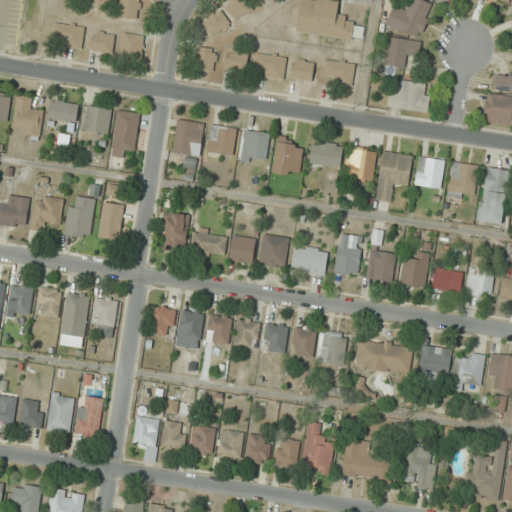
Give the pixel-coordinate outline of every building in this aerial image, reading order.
[(110,0),(87,0),(100,11),(110,0)] [(141,0),(121,0),(119,16),(138,19),(141,0)] [(238,21),(251,7),(243,0),(231,0),(224,7),(238,21)] [(337,0),(300,0),(297,32),(363,40),(365,22),(336,19),(337,0)] [(393,5),(386,25),(421,37),(434,1),(432,0),(410,0),(407,10),(393,5)] [(231,24),(220,10),(202,23),(212,37),(231,24)] [(63,37),(61,44),(80,49),(85,28),(57,21),(53,34),(63,37)] [(115,33),(92,31),(90,50),(113,53),(115,33)] [(140,58),(146,37),(123,31),(118,52),(140,58)] [(419,59),(421,42),(386,36),(382,64),(406,67),(408,57),(419,59)] [(216,48),(197,47),(196,70),(215,71),(216,48)] [(246,71),(249,52),(227,49),(225,68),(246,71)] [(288,57),(258,51),(254,73),(283,79),(288,57)] [(316,62),(294,57),(290,78),(312,82),(316,62)] [(354,60),(325,60),(325,82),(354,82),(354,60)] [(511,72),(511,77),(497,75),(495,89),(511,91),(511,72)] [(428,112),(431,93),(424,92),(425,83),(392,79),(388,107),(428,112)] [(0,120),(7,121),(11,94),(0,92),(0,120)] [(511,96),(487,93),(483,121),(511,124),(511,96)] [(12,131),(40,136),(44,111),(34,110),(36,99),(18,96),(12,131)] [(79,103),(50,100),(48,119),(76,122),(79,103)] [(108,133),(112,109),(89,105),(85,130),(108,133)] [(112,155),(134,157),(138,113),(117,111),(112,155)] [(204,123),(177,120),(174,152),(189,154),(188,168),(194,169),(195,156),(200,156),(204,123)] [(208,151),(232,155),(236,129),(212,125),(208,151)] [(256,163),(257,157),(266,158),(270,133),(246,129),(241,161),(256,163)] [(304,145),(278,140),(273,172),(299,177),(304,145)] [(341,167),(344,145),(313,141),(310,163),(341,167)] [(373,181),(377,151),(350,147),(346,178),(373,181)] [(376,200),(395,203),(398,183),(409,185),(413,155),(383,151),(376,200)] [(445,159),(420,156),(415,184),(441,188),(445,159)] [(447,196),(464,200),(466,191),(474,193),(480,166),(454,161),(447,196)] [(503,224),(511,170),(486,166),(478,221),(503,224)] [(0,224),(27,228),(30,197),(11,195),(9,204),(0,202),(0,224)] [(45,222),(61,224),(64,199),(37,195),(32,228),(44,230),(45,222)] [(65,234),(91,237),(95,198),(78,197),(77,206),(68,205),(65,234)] [(119,241),(125,204),(105,201),(99,237),(119,241)] [(165,250),(188,250),(188,213),(165,213),(165,250)] [(228,234),(194,229),(190,252),(224,257),(228,234)] [(395,252),(381,251),(383,230),(373,229),(368,279),(392,281),(395,252)] [(335,272),(357,276),(364,237),(341,233),(335,272)] [(289,238),(264,234),(260,263),(285,267),(289,238)] [(230,260),(253,262),(255,238),(232,236),(230,260)] [(328,250),(295,246),(292,270),(325,274),(328,250)] [(413,260),(405,258),(400,283),(425,288),(431,253),(414,250),(413,260)] [(460,292),(463,272),(435,268),(432,288),(460,292)] [(467,293),(492,296),(494,270),(469,268),(467,293)] [(511,273),(502,273),(500,299),(511,299),(511,273)] [(34,286),(11,284),(8,312),(31,314),(34,286)] [(39,311),(53,318),(65,295),(44,285),(35,305),(40,308),(39,311)] [(91,295),(69,291),(65,319),(87,322),(91,295)] [(97,336),(116,336),(116,298),(95,298),(95,326),(97,326),(97,336)] [(177,309),(155,306),(151,333),(173,336),(177,309)] [(203,312),(181,310),(178,347),(200,349),(203,312)] [(207,340),(228,344),(233,316),(212,313),(207,340)] [(260,321),(238,318),(235,346),(257,348),(260,321)] [(262,348),(283,354),(290,327),(269,321),(262,348)] [(314,356),(317,329),(295,327),(292,354),(314,356)] [(319,363),(347,363),(347,332),(319,332),(319,363)] [(413,345),(360,340),(357,368),(409,374),(413,345)] [(447,376),(451,350),(423,345),(419,371),(447,376)] [(466,359),(456,357),(452,388),(462,389),(463,383),(481,385),(485,355),(467,352),(466,359)] [(495,388),(511,390),(511,355),(492,352),(488,375),(498,377),(495,388)] [(76,395),(53,392),(48,430),(70,433),(76,395)] [(0,422),(14,425),(17,397),(0,395),(0,422)] [(76,434),(98,437),(104,399),(81,396),(76,434)] [(45,402),(23,399),(20,426),(42,429),(45,402)] [(160,418),(136,416),(134,444),(157,446),(160,418)] [(185,448),(185,422),(163,422),(163,448),(185,448)] [(311,464),(310,472),(330,475),(335,443),(324,441),(326,424),(308,422),(302,463),(311,464)] [(190,453),(213,455),(215,427),(193,425),(190,453)] [(218,458),(240,460),(243,432),(221,429),(218,458)] [(246,462),(269,464),(272,436),(249,434),(246,462)] [(275,465),(297,467),(300,440),(277,438),(275,465)] [(341,475),(392,484),(396,458),(371,453),(373,442),(347,438),(341,475)] [(470,497),(500,501),(507,441),(497,440),(494,457),(476,454),(473,472),(466,471),(465,486),(471,487),(470,497)] [(404,484),(434,489),(438,463),(431,462),(432,449),(409,446),(404,484)] [(40,511),(43,487),(15,484),(13,503),(23,504),(21,511),(40,511)] [(82,511),(84,492),(51,490),(49,511),(82,511)] [(143,511),(146,499),(126,496),(123,511),(143,511)] [(149,511),(173,511),(174,508),(151,503),(149,511)]
